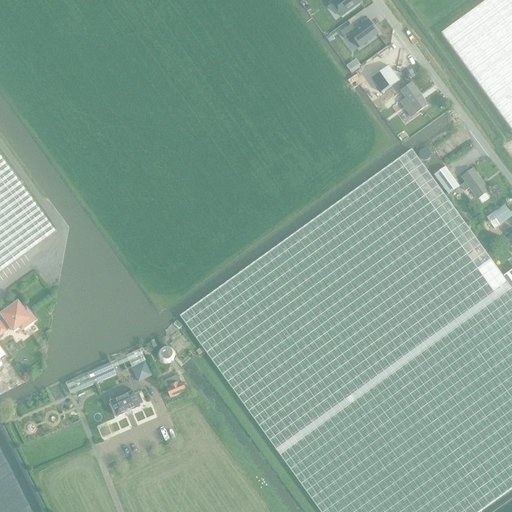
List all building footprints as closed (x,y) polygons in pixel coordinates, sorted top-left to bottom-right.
[(332,0),(333,1),(331,3),(341,16),(360,2),(358,0),(332,0)] [(511,0),(489,0),(441,35),(511,131),(511,0)] [(378,34),(368,20),(355,30),(351,25),(340,33),(345,39),(350,35),(359,48),(378,34)] [(329,42),(334,39),(330,34),(326,37),(329,42)] [(389,66),(371,79),(381,94),(399,81),(389,66)] [(417,113),(428,105),(412,84),(401,92),(407,99),(401,103),(408,113),(414,109),(417,113)] [(392,88),(372,102),(381,113),(387,109),(383,104),(396,95),(392,88)] [(479,511),(511,488),(511,291),(502,278),(413,149),(179,316),(320,511),(479,511)] [(0,366),(3,364),(0,359),(0,273),(56,232),(0,155),(0,366)] [(436,175),(449,195),(460,187),(447,167),(436,175)] [(478,199),(481,203),(483,203),(491,198),(491,196),(488,192),(489,192),(473,170),(463,177),(467,182),(462,185),(466,191),(470,188),(478,199)] [(511,216),(504,205),(492,214),(500,226),(511,217),(511,216)] [(511,270),(502,278),(511,291),(511,270)] [(0,335),(8,330),(10,333),(17,329),(20,332),(35,321),(25,308),(22,310),(16,301),(0,312),(0,335)] [(170,347),(167,346),(163,347),(161,349),(159,352),(158,355),(159,358),(161,361),(163,363),(167,363),(170,363),(173,361),(175,358),(175,355),(175,352),(173,349),(170,347)] [(138,383),(151,376),(144,362),(131,369),(138,383)] [(111,363),(87,374),(93,385),(116,375),(113,369),(111,363)] [(87,374),(66,383),(71,395),(93,385),(87,374)] [(171,397),(185,391),(182,385),(178,375),(164,381),(171,397)] [(110,399),(112,403),(111,403),(118,418),(140,408),(139,406),(144,403),(139,393),(134,395),(134,393),(133,393),(130,389),(110,399)]
